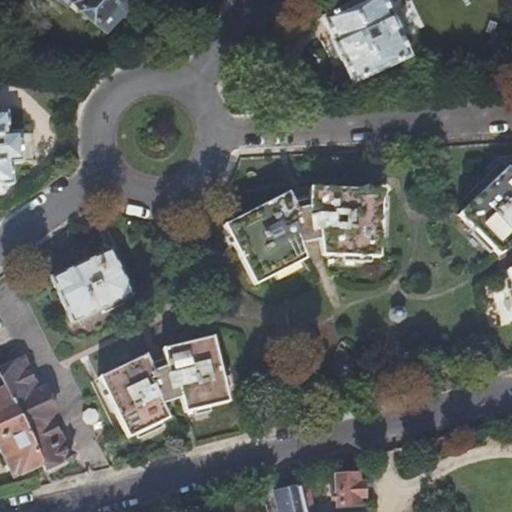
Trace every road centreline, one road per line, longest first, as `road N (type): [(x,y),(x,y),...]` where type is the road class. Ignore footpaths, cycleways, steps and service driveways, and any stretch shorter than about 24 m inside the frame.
road 1 (residential): [(511,397),(36,511)]
road 2 (residential): [(511,121),(212,144)]
road 3 (residential): [(186,88),(167,79),(116,87),(89,129),(100,175)]
road 4 (residential): [(100,175),(116,190),(156,200),(198,177),(212,144)]
road 5 (residential): [(100,175),(0,247)]
